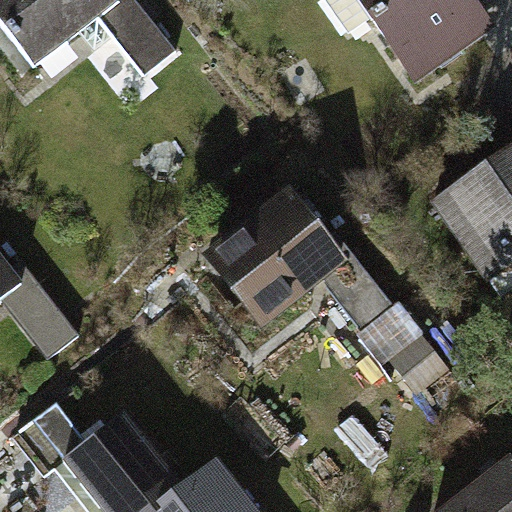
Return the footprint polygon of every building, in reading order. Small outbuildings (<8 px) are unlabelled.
[(116,0),(0,0),(0,35),(35,79),(81,42),(130,104),(184,61),(135,0),(133,0),(123,8),(116,0)] [(359,0),(420,92),(500,39),(473,0),(359,0)] [(511,155),(436,208),(503,306),(511,299),(511,155)] [(290,195),(194,272),(255,348),(310,304),(349,352),(397,313),(353,258),(345,264),(290,195)] [(0,314),(10,307),(53,362),(84,337),(41,283),(26,294),(0,260),(0,314)] [(56,410),(27,433),(90,511),(244,511),(217,477),(190,498),(125,417),(86,448),(56,410)] [(511,511),(511,465),(511,464),(450,511),(511,511)]
